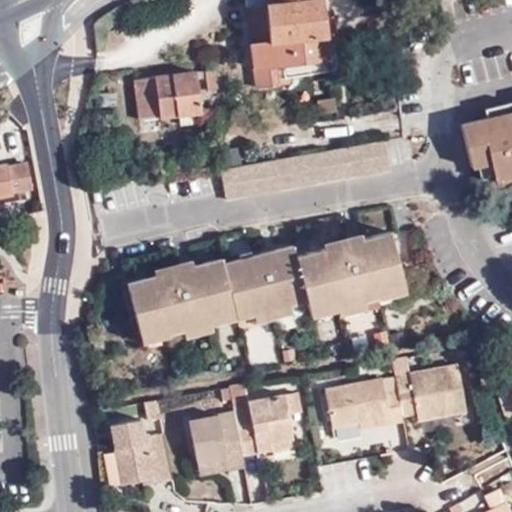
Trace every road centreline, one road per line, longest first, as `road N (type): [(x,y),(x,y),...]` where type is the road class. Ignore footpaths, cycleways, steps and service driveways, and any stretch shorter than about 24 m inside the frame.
road 1 (residential): [(67,511),(50,315),(61,253),(33,57)]
road 2 (residential): [(423,188),(99,238)]
road 3 (unknown): [(297,511),(509,465)]
road 4 (unclassified): [(423,188),(438,112),(469,59),(511,48)]
road 5 (residential): [(511,303),(489,289),(423,188)]
